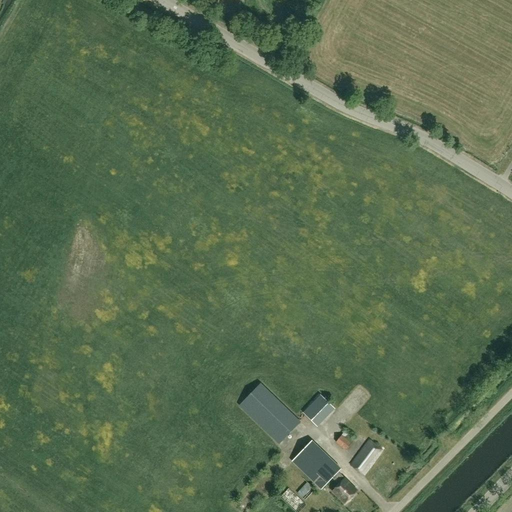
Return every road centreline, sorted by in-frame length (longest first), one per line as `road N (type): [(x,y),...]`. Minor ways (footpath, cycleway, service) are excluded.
road 1 (unclassified): [(511,193),(408,130),(347,110),(160,0)]
road 2 (unclassified): [(394,511),(511,394)]
